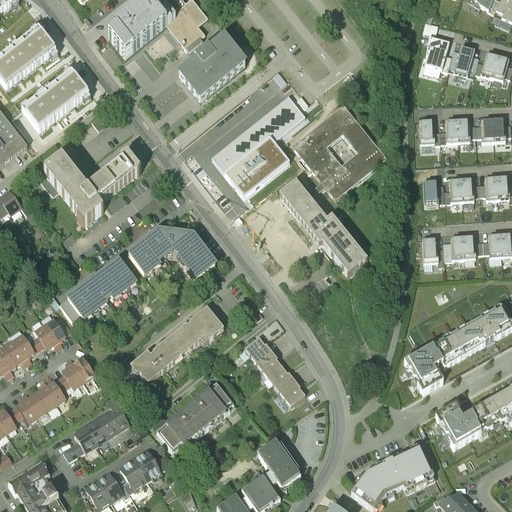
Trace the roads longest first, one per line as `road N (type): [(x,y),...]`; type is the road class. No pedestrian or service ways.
road 1 (residential): [(45,0),(299,335),(334,396),(341,433)]
road 2 (residential): [(397,421),(511,361)]
